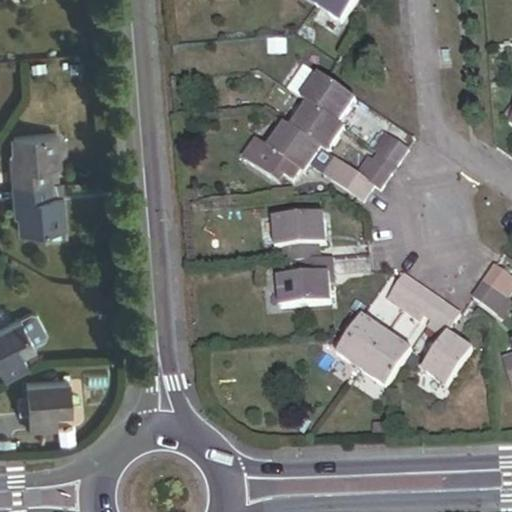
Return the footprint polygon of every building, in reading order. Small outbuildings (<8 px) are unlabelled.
[(304,0),(305,0),(317,8),(323,0),(301,0),(303,2),(304,0)] [(323,0),(317,8),(329,16),(327,18),(340,27),(359,0),(323,0)] [(295,40),(286,52),(300,62),(308,49),(295,40)] [(45,74),(44,65),(33,67),(34,75),(45,74)] [(304,68),(287,93),(303,104),(311,91),(309,89),(317,78),(304,68)] [(345,107),(349,100),(317,78),(309,89),(311,91),(303,104),(306,106),(339,129),(351,111),(345,107)] [(222,99),(222,109),(237,109),(236,98),(222,99)] [(334,136),(339,129),(306,106),(298,118),(301,120),(292,133),(322,153),(328,157),(340,140),(334,136)] [(322,153),(292,133),(286,128),(277,141),(275,139),(267,150),(266,151),(298,173),(304,165),(311,170),(322,153)] [(373,152),(398,170),(410,152),(385,135),(373,152)] [(69,169),(67,137),(24,140),(25,158),(23,158),(24,172),(17,173),(18,187),(60,184),(59,170),(69,169)] [(257,142),(243,162),(280,188),(285,180),(293,186),(301,175),(298,173),(266,151),(267,150),(257,142)] [(24,172),(23,158),(16,159),(17,173),(24,172)] [(375,190),(380,194),(393,177),(368,159),(355,177),(375,190)] [(335,162),(323,179),(338,189),(349,172),(335,162)] [(363,207),(375,190),(355,177),(349,172),(338,189),(363,207)] [(61,200),(71,199),(71,198),(102,196),(101,181),(60,184),(61,200)] [(74,233),(71,199),(61,200),(60,184),(18,187),(19,205),(26,204),(27,221),(30,221),(32,236),(74,233)] [(26,204),(19,205),(21,221),(27,221),(26,204)] [(282,252),(283,266),(295,265),(322,263),(320,238),(325,238),(324,217),(275,221),(276,237),(273,237),(275,253),(282,252)] [(332,308),(330,288),(324,288),(323,278),(334,277),(333,262),(322,263),(295,265),(296,279),(277,281),(278,297),(282,296),(283,312),(332,308)] [(511,280),(495,268),(483,285),(508,302),(511,296),(511,280)] [(330,288),(335,287),(334,277),(323,278),(324,288),(330,288)] [(420,290),(403,278),(386,303),(403,315),(420,290)] [(508,302),(483,285),(472,302),(497,319),(508,302)] [(437,301),(420,290),(403,315),(420,326),(437,301)] [(497,319),(502,323),(511,308),(511,304),(508,302),(497,319)] [(403,315),(386,303),(382,310),(399,321),(403,315)] [(461,317),(445,306),(427,331),(444,342),(461,317)] [(25,370),(18,357),(32,349),(42,344),(44,338),(33,318),(27,316),(17,321),(0,329),(0,381),(0,382),(25,370)] [(363,373),(388,337),(370,325),(366,331),(358,326),(349,339),(335,358),(348,368),(350,365),(363,373)] [(385,393),(407,360),(401,355),(405,349),(388,337),(363,373),(375,381),(373,384),(385,393)] [(444,342),(421,375),(435,385),(437,382),(448,389),(473,353),(456,341),(451,348),(444,342)] [(91,349),(91,358),(106,357),(106,348),(91,349)] [(511,358),(503,362),(511,389),(511,358)] [(66,416),(64,384),(23,387),(24,402),(14,402),(15,419),(25,418),(26,435),(53,433),(52,416),(66,416)] [(489,415),(479,416),(480,432),(490,431),(489,415)]
